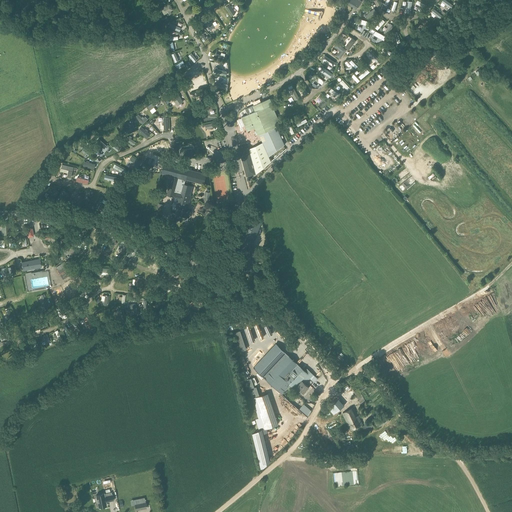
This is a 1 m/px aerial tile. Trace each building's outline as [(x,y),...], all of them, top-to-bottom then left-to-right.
[(359,0),(349,0),(347,3),(356,9),(361,1),(359,0)] [(445,0),(443,0),(442,2),(445,4),(451,8),(453,5),(445,0)] [(232,8),(233,8),(232,5),(231,6),(230,4),(226,7),(232,16),(235,13),(232,8)] [(218,19),(223,17),(218,8),(214,10),(218,19)] [(367,19),(376,12),(374,9),(370,11),(370,10),(368,12),(369,13),(365,16),(367,19)] [(438,18),(438,17),(439,18),(442,15),(434,9),(432,11),(437,16),(436,17),(438,18)] [(167,19),(177,14),(175,11),(165,15),(167,19)] [(208,16),(202,20),(209,31),(215,27),(208,16)] [(423,16),(419,20),(425,25),(424,26),(427,28),(428,27),(429,28),(432,25),(423,16)] [(375,28),(377,30),(385,22),(382,19),(375,28)] [(181,27),(171,23),(169,27),(180,31),(181,27)] [(384,33),(387,35),(393,26),(390,24),(384,33)] [(375,31),(373,34),(384,40),(386,37),(375,31)] [(353,37),(345,46),(349,49),(356,40),(353,37)] [(338,42),(335,46),(340,50),(336,55),(340,58),(347,49),(338,42)] [(369,54),(377,63),(380,60),(372,51),(369,54)] [(366,52),(362,55),(368,62),(372,59),(366,52)] [(197,60),(192,53),(189,56),(194,62),(197,60)] [(335,63),(325,56),(322,59),(332,66),(335,63)] [(351,60),(349,62),(355,69),(358,66),(351,60)] [(214,68),(213,73),(226,76),(227,71),(218,69),(218,68),(216,67),(215,69),(214,68)] [(320,71),(330,77),(332,74),(323,67),(320,71)] [(361,79),(369,72),(367,69),(359,76),(361,79)] [(420,72),(415,77),(419,82),(425,77),(420,72)] [(200,73),(190,77),(192,81),(202,76),(200,73)] [(316,74),(313,78),(323,85),(325,81),(316,74)] [(358,83),(360,81),(354,74),(352,76),(358,83)] [(340,82),(348,91),(350,88),(342,80),(340,82)] [(412,93),(416,90),(414,87),(415,86),(412,82),(407,86),(412,93)] [(303,84),(299,86),(300,89),(299,90),(301,92),(302,91),(304,95),(308,93),(303,84)] [(295,100),(299,97),(293,87),(289,89),(295,100)] [(336,96),(338,93),(332,88),(329,91),(334,94),(333,95),(335,97),(335,96),(336,96)] [(177,91),(170,96),(177,106),(184,102),(177,91)] [(322,93),(318,96),(323,101),(319,104),(322,107),(329,101),(322,93)] [(157,99),(147,107),(150,110),(155,106),(157,109),(159,107),(157,105),(160,102),(157,99)] [(256,111),(242,117),(247,131),(255,128),(258,135),(259,135),(269,157),(284,145),(275,124),(280,123),(270,99),(264,102),(264,100),(261,101),(262,103),(254,106),(256,111)] [(310,113),(315,109),(309,101),(304,105),(310,113)] [(132,124),(124,130),(126,134),(135,128),(132,124)] [(150,134),(141,126),(138,130),(147,138),(150,134)] [(176,137),(188,136),(188,129),(175,129),(176,137)] [(133,145),(135,141),(131,138),(132,137),(130,135),(129,137),(127,136),(125,139),(133,145)] [(99,139),(94,144),(102,152),(107,146),(99,139)] [(115,142),(114,144),(112,142),(110,145),(117,151),(120,148),(116,145),(117,144),(115,142)] [(247,142),(238,145),(246,176),(255,174),(247,142)] [(84,145),(81,148),(90,155),(92,152),(84,145)] [(189,150),(180,150),(181,159),(192,158),(192,150),(191,149),(189,149),(189,150)] [(132,156),(127,163),(138,170),(142,163),(132,156)] [(61,164),(61,168),(68,170),(67,173),(67,176),(71,177),(73,167),(61,164)] [(164,164),(162,174),(168,175),(172,176),(178,178),(185,180),(199,184),(204,185),(207,175),(202,173),(188,170),(178,167),(170,165),(164,164)] [(114,168),(124,174),(126,170),(116,165),(114,168)] [(172,176),(167,195),(174,197),(179,198),(176,208),(178,209),(177,214),(176,216),(177,218),(179,218),(181,217),(181,215),(189,217),(190,211),(186,210),(188,203),(189,203),(191,196),(190,195),(192,186),(184,184),(185,180),(178,178),(172,176)] [(32,193),(35,195),(36,194),(40,197),(46,189),(42,186),(40,189),(37,187),(32,193)] [(48,199),(50,202),(58,192),(55,190),(48,199)] [(78,193),(72,200),(79,206),(85,199),(78,193)] [(69,197),(65,194),(63,198),(60,196),(57,199),(60,202),(59,203),(61,204),(62,203),(63,204),(69,197)] [(105,212),(110,202),(106,201),(103,206),(99,205),(98,208),(105,212)] [(250,225),(244,239),(253,243),(259,228),(258,228),(261,223),(253,220),(251,225),(250,225)] [(10,223),(1,223),(2,235),(11,234),(10,223)] [(75,228),(81,230),(81,232),(84,233),(86,228),(77,225),(75,228)] [(51,233),(41,235),(42,241),(52,239),(52,238),(51,233)] [(113,236),(108,248),(112,250),(114,244),(116,245),(117,242),(115,242),(116,238),(115,237),(113,236)] [(120,236),(115,247),(118,248),(123,238),(120,236)] [(126,254),(130,256),(135,248),(131,246),(126,254)] [(248,247),(240,267),(250,271),(248,279),(255,281),(259,272),(253,270),(255,267),(254,267),(257,260),(253,258),(256,250),(248,247)] [(58,252),(49,258),(52,262),(61,257),(58,252)] [(40,259),(22,263),(24,270),(41,267),(40,259)] [(69,259),(56,267),(60,275),(69,270),(72,274),(74,278),(79,276),(69,259)] [(69,270),(60,275),(63,279),(72,274),(69,270)] [(155,306),(163,299),(158,293),(154,296),(157,299),(152,303),(155,306)] [(74,300),(68,302),(73,311),(76,309),(75,308),(77,306),(74,300)] [(136,303),(130,304),(131,310),(132,315),(138,313),(136,303)] [(189,309),(183,320),(191,325),(197,313),(189,309)] [(117,311),(118,316),(114,317),(116,321),(123,320),(121,310),(117,311)] [(92,326),(86,316),(83,318),(89,328),(92,326)] [(79,332),(82,329),(74,320),(71,322),(79,332)] [(244,347),(249,345),(247,342),(243,344),(244,345),(237,348),(239,350),(244,348),(244,347)] [(277,344),(255,367),(283,394),(291,385),(294,388),(302,379),(307,383),(314,375),(311,372),(309,374),(277,344)] [(302,381),(297,387),(303,393),(309,387),(302,381)] [(358,388),(354,391),(361,405),(366,402),(358,388)] [(268,392),(251,398),(262,430),(267,428),(279,424),(268,392)] [(338,397),(327,407),(328,407),(332,412),(334,414),(344,405),(338,397)] [(354,408),(343,414),(351,431),(363,425),(354,408)] [(378,422),(373,425),(376,429),(390,421),(387,417),(378,422)] [(281,426),(277,429),(281,433),(287,426),(283,422),(280,425),(281,426)] [(343,433),(336,437),(340,444),(346,440),(343,433)] [(406,446),(404,446),(404,442),(392,443),(392,450),(407,450),(406,446)] [(358,458),(344,459),(345,468),(358,466),(358,458)] [(333,470),(333,483),(341,483),(340,469),(333,470)] [(112,486),(111,482),(110,482),(110,480),(103,481),(104,488),(112,486)] [(113,500),(112,494),(111,494),(111,492),(104,494),(104,493),(96,495),(97,498),(96,498),(96,502),(98,502),(98,507),(106,505),(106,501),(107,500),(108,501),(113,500)] [(145,502),(135,505),(136,510),(146,508),(145,502)]
